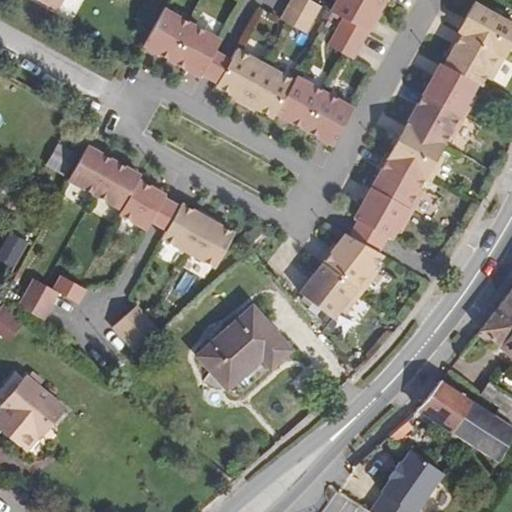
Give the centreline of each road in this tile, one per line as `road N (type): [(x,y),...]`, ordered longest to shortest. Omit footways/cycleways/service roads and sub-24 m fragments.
road 1 (secondary): [(255,511),(402,377),(511,216)]
road 2 (residential): [(123,101),(137,141),(297,229),(332,181)]
road 3 (residential): [(332,181),(164,91),(123,101)]
road 4 (residential): [(332,181),(430,0)]
road 5 (residential): [(0,33),(123,101)]
